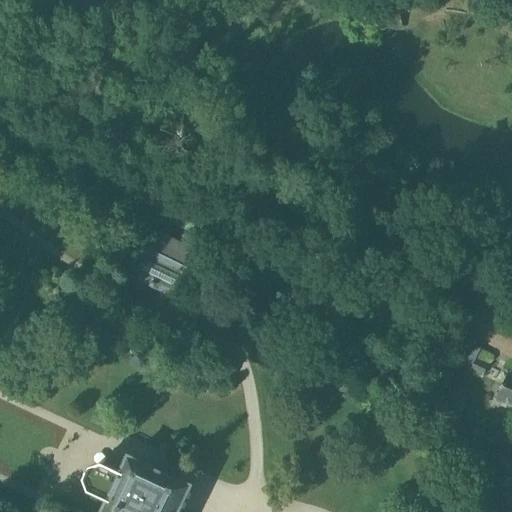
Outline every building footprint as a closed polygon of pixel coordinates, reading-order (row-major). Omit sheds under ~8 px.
[(137,272),(134,279),(173,298),(176,291),(181,294),(192,271),(189,270),(197,253),(152,231),(144,248),(143,247),(131,270),(137,272)] [(477,360),(472,369),(471,372),(483,378),(489,366),(477,360)] [(511,407),(511,376),(509,375),(497,401),(511,407)] [(511,461),(500,455),(493,465),(508,474),(511,467),(511,461)] [(182,511),(193,489),(128,458),(121,474),(103,466),(90,470),(83,484),(88,497),(107,506),(103,511),(182,511)] [(511,489),(506,487),(498,502),(511,508),(511,489)]
